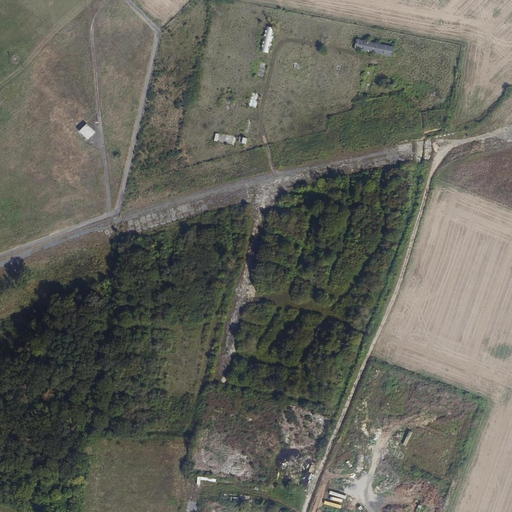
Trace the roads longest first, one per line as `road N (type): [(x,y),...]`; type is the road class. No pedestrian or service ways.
road 1 (track): [(305,511),(387,322),(434,166),(447,148)]
road 2 (track): [(111,222),(92,30),(109,0)]
road 3 (track): [(351,52),(278,44),(261,112),(277,178)]
